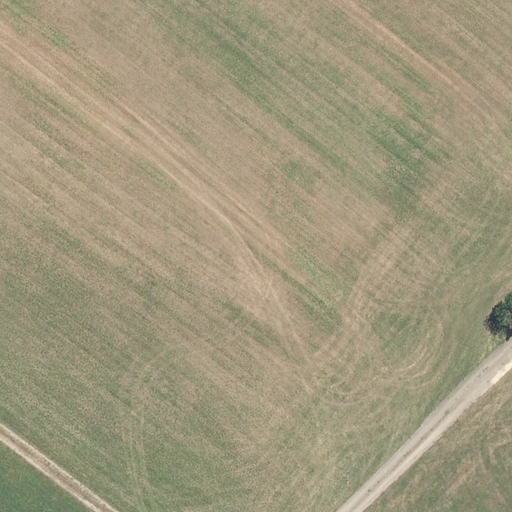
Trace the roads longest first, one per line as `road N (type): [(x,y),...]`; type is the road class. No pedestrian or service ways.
road 1 (track): [(348,511),(511,348)]
road 2 (track): [(98,511),(0,435)]
